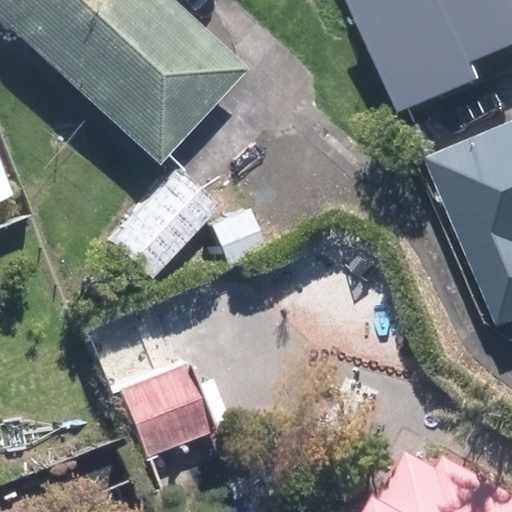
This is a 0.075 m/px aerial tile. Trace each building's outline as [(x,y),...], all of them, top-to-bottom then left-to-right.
[(220,83),(247,55),(190,0),(0,0),(0,5),(154,153),(220,83)] [(511,27),(511,0),(389,0),(422,80),(511,44),(511,36),(509,29),(511,27)] [(511,124),(449,148),(511,317),(511,124)] [(0,156),(0,204),(16,198),(0,156)] [(179,160),(170,169),(105,237),(144,274),(209,206),(218,197),(179,160)] [(246,199),(207,216),(227,261),(266,244),(246,199)] [(158,295),(102,317),(126,375),(114,380),(141,447),(208,420),(158,295)] [(461,461),(427,442),(389,511),(511,511),(511,470),(468,447),(461,461)]
